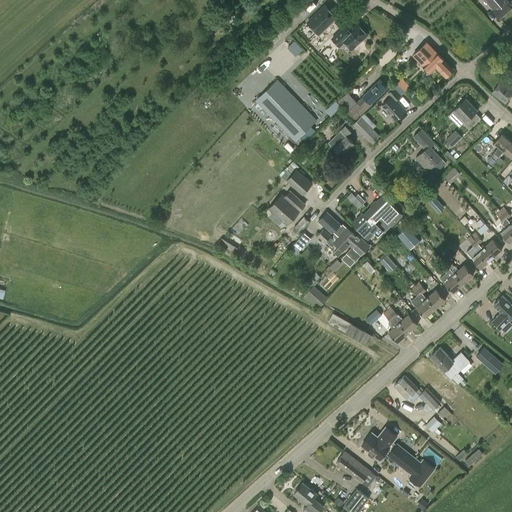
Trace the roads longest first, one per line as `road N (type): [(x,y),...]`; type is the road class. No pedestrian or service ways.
road 1 (residential): [(232,511),(511,264)]
road 2 (residential): [(315,213),(464,72)]
